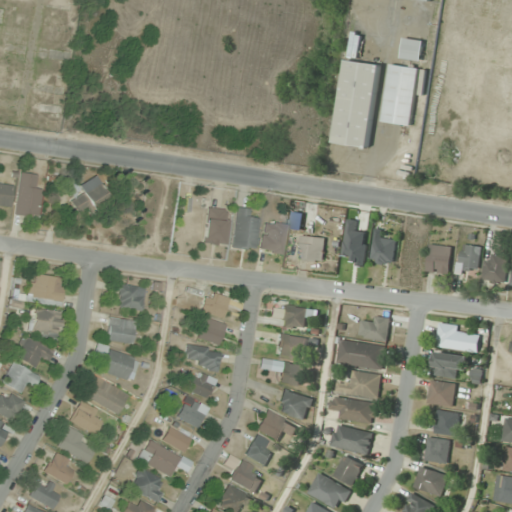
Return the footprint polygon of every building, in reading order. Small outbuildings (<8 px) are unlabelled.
[(423,61),(425,40),(405,38),(403,59),(423,61)] [(347,59),(336,144),(371,149),(383,64),(347,59)] [(422,68),(392,64),(384,122),(414,126),(422,68)] [(13,215),(35,217),(41,176),(18,173),(13,215)] [(75,188),(70,179),(61,184),(78,214),(107,198),(95,177),(75,188)] [(225,245),(227,210),(205,209),(203,244),(225,245)] [(249,210),(235,209),(231,245),(253,248),(256,219),(248,218),(249,210)] [(258,250),(281,254),(286,226),(263,222),(258,250)] [(323,263),(327,239),(302,235),(298,259),(323,263)] [(398,237),(376,235),(372,262),(395,264),(398,237)] [(428,272),(451,273),(453,246),(430,244),(428,272)] [(481,272),(482,246),(461,245),(460,271),(481,272)] [(509,255),(486,255),(486,282),(509,282),(509,255)] [(59,304),(64,280),(31,274),(26,298),(59,304)] [(116,309),(142,310),(143,287),(116,286),(116,309)] [(222,319),(228,299),(205,292),(199,312),(222,319)] [(314,318),(316,310),(282,306),(280,327),(305,330),(307,317),(314,318)] [(59,311),(31,311),(31,336),(58,336),(59,311)] [(389,341),(391,318),(368,316),(366,339),(389,341)] [(196,339),(218,345),(224,325),(202,318),(196,339)] [(133,321),(108,319),(106,342),(132,344),(133,321)] [(438,346),(473,352),(476,330),(441,324),(438,346)] [(307,336),(277,336),(277,357),(307,357),(307,336)] [(14,359),(39,371),(49,350),(24,338),(14,359)] [(383,370),(387,346),(341,339),(338,364),(383,370)] [(183,355),(195,360),(193,365),(213,373),(220,355),(188,342),(183,355)] [(138,360),(98,345),(95,353),(105,357),(99,371),(129,382),(138,360)] [(434,375),(457,378),(459,369),(468,370),(470,356),(437,352),(434,375)] [(305,366),(281,361),(277,382),(301,387),(305,366)] [(18,394),(24,384),(31,388),(37,378),(12,363),(0,383),(18,394)] [(350,382),(338,381),(337,392),(379,398),(382,375),(351,371),(350,382)] [(185,390),(204,400),(213,381),(193,372),(185,390)] [(115,415),(127,396),(96,378),(84,397),(115,415)] [(457,383),(432,380),(429,404),(455,407),(457,383)] [(315,398),(283,390),(278,411),(310,419),(315,398)] [(22,403),(0,391),(0,416),(12,423),(22,403)] [(377,402),(333,398),(332,409),(339,409),(338,419),(374,423),(377,402)] [(206,410),(185,399),(175,418),(196,429),(206,410)] [(93,419),(97,410),(78,402),(68,423),(94,435),(100,422),(93,419)] [(457,436),(461,414),(440,410),(435,432),(457,436)] [(297,424),(263,413),(256,432),(280,440),(283,432),(293,436),(297,424)] [(331,446),(369,455),(374,433),(337,424),(331,446)] [(84,445),(87,441),(68,427),(56,444),(83,464),(93,451),(84,445)] [(189,438),(168,427),(160,441),(182,452),(189,438)] [(269,441),(254,435),(244,457),(266,467),(272,454),(265,450),(269,441)] [(452,441),(430,436),(425,460),(448,464),(452,441)] [(136,459),(167,478),(179,459),(148,440),(136,459)] [(75,465),(52,453),(42,473),(65,484),(75,465)] [(335,476),(354,486),(365,465),(346,455),(335,476)] [(255,494),(262,479),(255,475),(258,470),(238,460),(228,480),(255,494)] [(450,476),(422,466),(415,487),(442,497),(450,476)] [(161,492),(156,489),(161,479),(138,469),(128,490),(156,503),(161,492)] [(352,491),(320,473),(309,493),(341,511),(352,491)] [(496,501),(511,503),(511,477),(500,475),(496,501)] [(28,497),(51,509),(60,491),(37,479),(28,497)] [(244,511),(252,499),(227,485),(217,503),(232,511),(244,511)] [(431,511),(436,505),(413,493),(402,511),(431,511)] [(127,503),(121,511),(150,511),(153,509),(138,501),(135,507),(127,503)] [(333,511),(312,502),(307,511),(333,511)]
